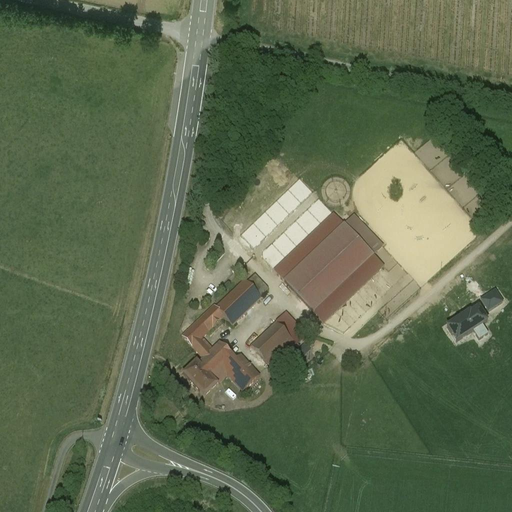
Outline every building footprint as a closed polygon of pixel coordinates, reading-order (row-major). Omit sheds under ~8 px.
[(343,226),(334,216),(275,272),(323,325),(368,281),(382,268),(373,256),(383,248),(353,218),(343,226)] [(281,251),(275,254),(279,261),(285,257),(281,251)] [(245,282),(216,309),(223,318),(232,327),(261,299),(245,282)] [(214,307),(182,337),(203,359),(211,352),(200,340),(223,318),(216,309),(214,307)] [(304,345),(281,320),(251,347),(275,371),(304,345)] [(203,359),(198,364),(213,380),(223,371),(243,392),(259,377),(240,356),(236,361),(220,343),(211,352),(203,359)] [(198,364),(197,362),(183,375),(193,385),(200,393),(201,392),(205,397),(211,390),(207,386),(213,380),(198,364)]
